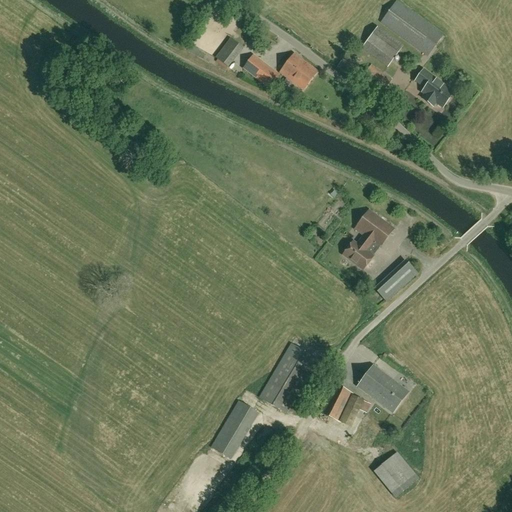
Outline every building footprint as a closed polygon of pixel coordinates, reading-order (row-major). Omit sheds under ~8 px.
[(427,57),(443,35),(396,0),(380,23),(427,57)] [(387,68),(403,46),(377,27),(361,49),(387,68)] [(228,68),(243,48),(230,39),(216,59),(228,68)] [(294,55),(280,73),(303,90),(317,72),(294,55)] [(253,56),(244,69),(269,88),(279,75),(253,56)] [(352,76),(357,67),(343,58),(337,68),(352,76)] [(371,65),(359,83),(379,97),(392,80),(371,65)] [(454,91),(423,69),(416,80),(426,87),(422,91),(425,93),(423,97),(433,105),(436,101),(443,106),(454,91)] [(369,211),(354,230),(365,238),(358,246),(353,242),(351,245),(348,245),(344,251),(345,253),(343,256),(363,271),(394,230),(369,211)] [(375,289),(387,302),(417,274),(405,262),(375,289)] [(318,361),(292,345),(260,398),(286,414),(318,361)] [(405,390),(395,382),(373,366),(357,388),(392,414),(408,392),(405,390)] [(351,429),(364,401),(352,395),(353,394),(332,384),(318,413),(339,422),(339,423),(351,429)] [(239,432),(235,430),(235,429),(229,425),(216,447),(226,453),(239,432)] [(395,499),(419,479),(397,453),(373,473),(395,499)] [(177,492),(171,500),(178,504),(183,496),(177,492)]
